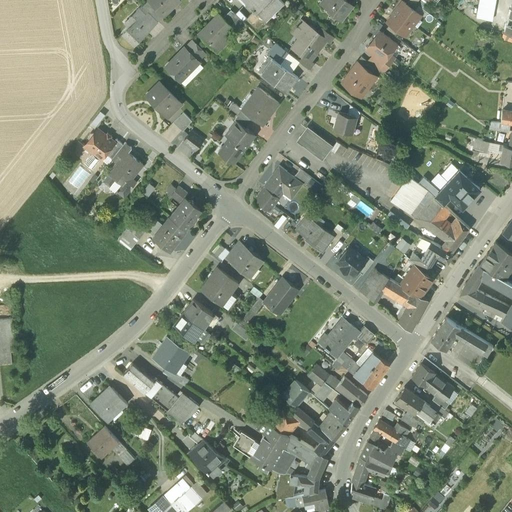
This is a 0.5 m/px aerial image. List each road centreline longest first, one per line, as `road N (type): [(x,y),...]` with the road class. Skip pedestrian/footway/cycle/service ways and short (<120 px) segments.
road 1 (residential): [(230,208),(123,339),(0,426)]
road 2 (residential): [(377,8),(230,204)]
road 3 (residential): [(413,349),(230,208)]
road 4 (residential): [(348,511),(339,478),(354,435),(413,349)]
road 5 (residential): [(413,349),(511,202)]
road 6 (residential): [(230,204),(115,111)]
